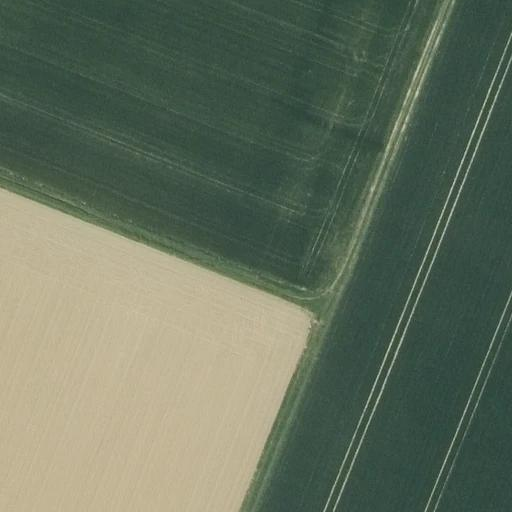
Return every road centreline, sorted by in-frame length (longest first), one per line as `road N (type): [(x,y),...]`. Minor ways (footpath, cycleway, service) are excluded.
road 1 (track): [(265,511),(314,382),(328,312),(451,0)]
road 2 (track): [(328,312),(0,187)]
